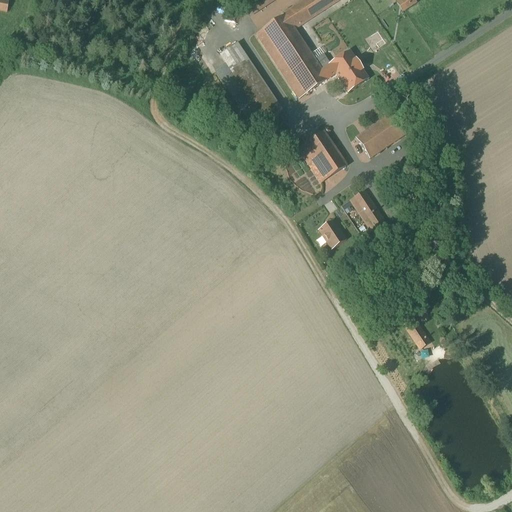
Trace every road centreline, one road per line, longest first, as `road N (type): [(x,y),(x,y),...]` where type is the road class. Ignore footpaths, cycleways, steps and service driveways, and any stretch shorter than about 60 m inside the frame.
road 1 (track): [(511,492),(491,508),(460,508),(284,212),(152,114),(202,0)]
road 2 (unclassified): [(511,12),(372,103)]
road 3 (unclassified): [(511,321),(388,212)]
